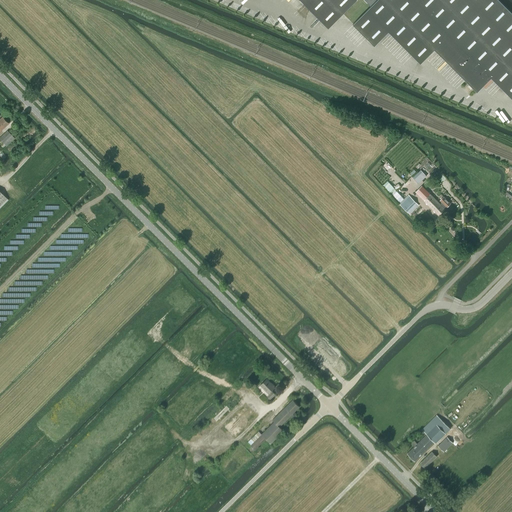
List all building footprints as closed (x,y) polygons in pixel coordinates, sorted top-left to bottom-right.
[(300,0),(328,28),(356,0),(364,0),(370,6),(353,24),(374,45),(388,31),(420,63),(434,49),(477,91),(491,77),(511,98),(511,12),(499,0),(300,0)] [(0,131),(8,123),(2,116),(0,118),(0,131)] [(0,136),(0,139),(3,143),(6,146),(15,138),(7,130),(0,136)] [(415,180),(417,179),(420,182),(424,178),(422,175),(423,174),(420,170),(412,177),(415,180)] [(447,207),(442,202),(440,204),(422,185),(415,192),(439,215),(447,207)] [(407,212),(410,210),(417,203),(409,196),(400,205),(404,209),(407,212)] [(440,200),(442,202),(447,207),(450,204),(443,197),(440,200)] [(271,391),(275,387),(272,384),(272,385),(270,383),(266,379),(260,385),(268,394),(269,393),(270,394),(267,397),(270,399),(275,394),(272,392),(271,391)] [(266,439),(271,443),(283,431),(279,427),(290,415),(295,420),(299,416),(294,412),(299,407),(293,400),(272,420),(274,422),(261,434),(258,431),(248,442),(251,445),(250,446),(255,450),(266,439)] [(414,446),(407,453),(415,460),(433,442),(434,442),(448,427),(436,415),(422,430),(426,435),(417,444),(414,440),(411,443),(414,446)] [(453,443),(447,437),(438,446),(444,451),(453,443)] [(437,456),(432,452),(420,463),(425,468),(437,456)]
